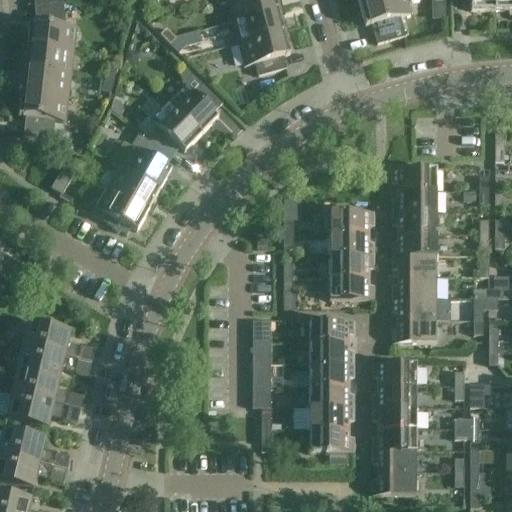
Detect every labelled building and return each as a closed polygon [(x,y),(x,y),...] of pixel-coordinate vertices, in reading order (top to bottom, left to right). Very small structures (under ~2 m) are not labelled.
[(62,0),(32,0),(33,9),(63,6),(62,0)] [(230,25),(277,12),(273,0),(234,0),(224,3),(230,25)] [(380,0),(357,6),(364,29),(370,28),(376,48),(405,40),(399,20),(410,17),(405,0),(380,0)] [(449,0),(449,7),(470,7),(470,14),(494,14),(493,0),(449,0)] [(511,14),(511,0),(493,0),(494,14),(511,14)] [(148,4),(143,10),(153,19),(158,14),(148,4)] [(444,4),(431,4),(431,22),(444,22),(444,4)] [(63,6),(33,9),(34,27),(28,26),(25,49),(73,55),(76,32),(64,30),(63,6)] [(236,47),(283,34),(277,12),(230,25),(236,47)] [(167,47),(174,40),(165,31),(158,38),(167,47)] [(282,59),(289,58),(283,34),(236,47),(242,70),(253,67),(257,80),(286,72),(282,59)] [(174,40),(167,47),(177,56),(183,49),(174,40)] [(73,55),(25,49),(23,72),(71,78),(73,55)] [(127,54),(124,64),(134,67),(136,60),(133,56),(127,54)] [(107,69),(104,82),(113,84),(116,72),(107,69)] [(20,95),(68,101),(71,78),(23,72),(20,95)] [(100,94),(109,97),(113,84),(104,82),(100,94)] [(200,87),(191,96),(182,88),(166,105),(200,139),(216,122),(212,117),(221,108),(200,87)] [(51,143),(54,123),(65,124),(68,101),(20,95),(17,119),(24,119),(22,139),(51,143)] [(149,122),(157,130),(148,143),(171,160),(177,150),(183,155),(200,139),(166,105),(149,122)] [(493,151),(502,151),(503,138),(493,138),(493,151)] [(138,156),(131,152),(132,150),(123,145),(110,167),(116,171),(158,195),(170,174),(164,171),(171,160),(148,143),(138,156)] [(502,151),(493,151),(493,165),(502,165),(502,151)] [(79,165),(68,159),(64,166),(75,173),(79,165)] [(50,192),(61,198),(75,173),(64,166),(50,192)] [(158,195),(116,171),(105,190),(147,214),(158,195)] [(399,194),(435,195),(435,172),(391,172),(391,187),(399,187),(399,194)] [(478,195),(487,195),(487,181),(478,181),(478,195)] [(493,194),(502,194),(502,181),(493,181),(493,194)] [(97,213),(93,220),(106,227),(125,238),(126,238),(129,231),(136,235),(147,214),(105,190),(94,211),(97,213)] [(391,215),(392,215),(435,216),(435,195),(399,194),(399,203),(391,203),(391,215)] [(502,194),(493,194),(493,209),(502,209),(502,194)] [(474,195),(462,195),(462,205),(474,205),(474,195)] [(478,209),(487,209),(487,195),(478,195),(478,209)] [(435,216),(392,215),(391,215),(391,230),(399,230),(399,237),(435,237),(435,216)] [(371,216),(327,216),(327,237),(363,237),(363,230),(371,230),(371,216)] [(282,238),(291,237),(291,224),(282,224),(282,238)] [(487,224),(478,224),(478,238),(487,238),(487,224)] [(493,238),(502,238),(502,224),(493,224),(493,238)] [(291,237),(282,238),(282,252),(291,252),(291,237)] [(327,259),(371,259),(371,246),(364,246),(363,237),(327,237),(327,259)] [(435,237),(399,237),(399,246),(391,246),(391,260),(435,259),(435,237)] [(487,238),(478,238),(478,252),(487,252),(487,238)] [(502,238),(493,238),(493,252),(502,252),(502,238)] [(371,259),(327,259),(327,281),(363,281),(363,274),(371,273),(371,259)] [(399,280),(435,280),(435,259),(391,260),(391,273),(399,273),(399,280)] [(282,281),(291,281),(291,267),(282,267),(282,281)] [(478,281),(487,281),(487,267),(478,267),(478,281)] [(435,280),(399,280),(399,289),(391,289),(391,302),(435,302),(435,280)] [(282,295),(291,295),(291,281),(282,281),(282,295)] [(328,304),(371,304),(371,289),(363,290),(363,281),(327,281),(328,304)] [(485,302),(485,293),(472,293),(472,302),(485,302)] [(497,293),(487,293),(485,293),(485,302),(497,302),(497,293)] [(399,324),(435,325),(435,302),(391,302),(391,316),(399,317),(399,324)] [(472,314),(481,313),(485,313),(485,302),(472,302),(472,314)] [(497,302),(485,302),(485,313),(497,313),(497,302)] [(391,347),(434,347),(435,325),(399,324),(399,333),(391,332),(391,347)] [(69,335),(26,325),(20,351),(79,365),(90,367),(93,353),(66,347),(69,335)] [(269,325),(251,325),(251,336),(269,336),(269,325)] [(351,325),(308,325),(308,347),(344,347),(348,347),(348,339),(351,339),(351,325)] [(472,339),(482,339),(481,325),(472,325),(472,339)] [(488,347),(497,347),(497,333),(488,333),(488,347)] [(344,347),(308,347),(308,369),(352,369),(352,355),(348,355),(348,347),(344,347)] [(488,347),(488,360),(497,360),(497,347),(488,347)] [(90,367),(79,365),(20,351),(14,374),(58,384),(60,374),(87,380),(90,367)] [(269,358),(251,358),(251,369),(269,369),(269,358)] [(379,390),(414,390),(414,368),(371,368),(371,382),(379,382),(379,390)] [(269,369),(251,369),(251,379),(269,379),(269,369)] [(352,369),(308,369),(308,390),(344,390),(348,390),(348,382),(352,382),(352,369)] [(58,384),(14,374),(9,397),(79,414),(82,400),(56,393),(58,384)] [(463,390),(462,376),(453,376),(453,390),(463,390)] [(344,390),(308,390),(308,412),(352,412),(352,399),(348,398),(348,390),(344,390)] [(372,412),(414,412),(414,390),(379,390),(379,398),(372,398),(372,412)] [(453,404),(463,404),(463,390),(453,390),(453,404)] [(79,414),(9,397),(3,421),(47,431),(49,420),(76,427),(79,414)] [(468,398),(468,412),(478,412),(478,398),(468,398)] [(269,401),(251,401),(251,411),(251,412),(269,412),(269,401)] [(352,412),(308,412),(308,433),(344,433),(348,433),(348,425),(352,425),(352,412)] [(379,433),(414,433),(414,412),(372,412),(372,425),(379,425),(379,433)] [(260,433),(270,433),(270,419),(260,419),(260,433)] [(466,433),(466,423),(454,423),(454,433),(466,433)] [(466,423),(466,433),(478,433),(478,423),(466,423)] [(0,435),(0,458),(65,474),(69,459),(42,452),(44,443),(1,433),(0,435)] [(270,433),(260,433),(260,447),(270,447),(270,433)] [(344,433),(308,433),(308,456),(329,456),(348,456),(351,456),(351,442),(348,442),(348,433),(344,433)] [(372,455),(414,455),(414,433),(379,433),(379,442),(372,442),(372,455)] [(454,443),(463,443),(466,443),(466,433),(454,433),(454,443)] [(478,433),(466,433),(466,443),(478,444),(478,433)] [(379,477),(414,477),(414,455),(372,455),(372,469),(379,469),(379,477)] [(469,455),(469,473),(469,476),(478,476),(478,455),(469,455)] [(0,484),(33,492),(35,480),(62,487),(65,474),(0,458),(0,484)] [(463,463),(453,463),(453,476),(463,476),(463,463)] [(463,476),(453,476),(453,491),(463,491),(463,476)] [(371,499),(414,499),(414,477),(379,477),(379,485),(371,485),(371,499)] [(478,477),(469,477),(469,498),(478,498),(478,477)] [(0,511),(27,511),(30,503),(0,496),(0,511)] [(477,511),(478,498),(469,498),(468,511),(477,511)]
